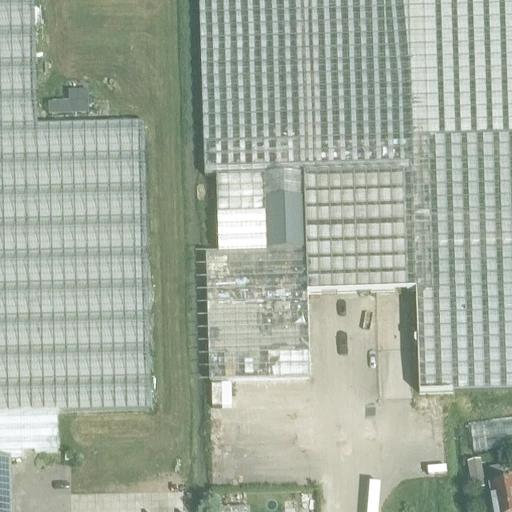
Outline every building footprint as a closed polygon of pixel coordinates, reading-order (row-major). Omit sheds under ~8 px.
[(0,0),(0,460),(9,460),(21,459),(21,456),(58,455),(57,415),(151,413),(148,302),(143,123),(37,127),(33,0),(0,0)] [(511,0),(199,0),(200,36),(204,179),(216,178),(403,174),(407,293),(414,293),(415,338),(413,341),(413,346),(416,349),(417,395),(511,392),(511,0)] [(88,104),(48,105),(49,117),(89,116),(88,104)] [(403,174),(216,178),(218,255),(304,254),(305,296),(355,294),(358,298),(366,297),(369,294),(407,293),(403,174)] [(218,255),(205,255),(209,384),(308,381),(305,296),(304,254),(218,255)] [(511,423),(470,429),(474,455),(511,450),(511,423)] [(0,511),(10,511),(9,460),(0,460),(0,511)] [(474,493),(486,491),(480,463),(469,465),(474,493)] [(511,511),(511,478),(507,480),(505,470),(489,473),(491,483),(488,483),(493,511),(511,511)]
